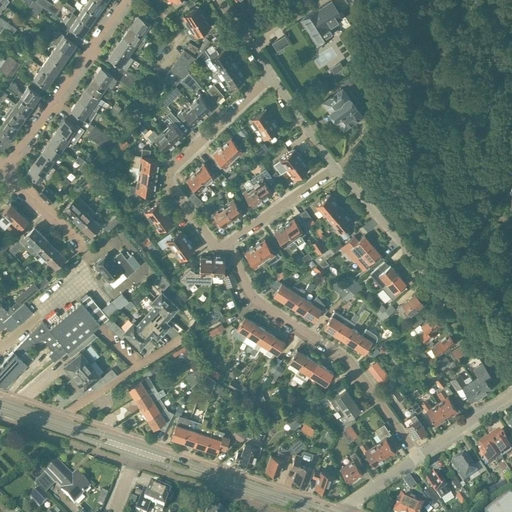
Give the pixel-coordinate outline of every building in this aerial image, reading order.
[(0,0),(0,24),(4,27),(13,33),(13,32),(16,28),(0,16),(0,13),(7,6),(5,5),(6,4),(1,1),(0,0)] [(34,0),(32,0),(30,4),(40,11),(43,6),(36,1),(34,0)] [(36,0),(36,1),(43,6),(48,10),(55,15),(56,14),(60,9),(56,6),(53,4),(47,0),(36,0)] [(97,13),(105,2),(101,0),(87,0),(84,4),(97,13)] [(66,1),(63,5),(72,12),(75,8),(66,1)] [(331,1),(302,19),(317,44),(334,34),(329,26),(339,20),(336,16),(340,14),(331,1)] [(36,16),(40,11),(30,4),(26,9),(36,16)] [(84,4),(77,15),(90,24),(97,13),(84,4)] [(199,5),(183,14),(189,25),(205,15),(204,14),(205,12),(203,10),(201,9),(199,5)] [(161,8),(156,12),(163,17),(169,13),(165,7),(162,9),(161,8)] [(72,12),(65,22),(69,26),(70,26),(67,30),(68,30),(78,37),(81,34),(82,34),(90,24),(77,15),(72,12)] [(130,24),(143,33),(150,22),(153,24),(156,20),(145,12),(142,16),(138,13),(130,24)] [(190,25),(184,29),(188,34),(188,35),(194,39),(199,36),(197,33),(211,25),(208,20),(209,18),(207,16),(205,15),(189,25),(190,25)] [(130,24),(123,34),(135,43),(140,47),(145,41),(140,37),(143,33),(130,24)] [(30,30),(27,34),(32,38),(35,33),(30,30)] [(58,30),(51,41),(56,45),(69,53),(76,43),(75,42),(78,37),(68,30),(65,35),(64,34),(58,30)] [(123,34),(115,45),(128,54),(135,43),(123,34)] [(206,37),(201,44),(206,47),(207,48),(211,41),(206,37)] [(195,52),(199,47),(190,41),(186,46),(195,52)] [(61,64),(69,53),(56,45),(49,55),(61,64)] [(134,58),(128,54),(115,45),(108,55),(115,60),(111,65),(138,84),(141,79),(126,68),(134,58)] [(209,54),(208,54),(209,56),(210,57),(216,67),(232,56),(232,54),(231,52),(229,52),(226,47),(218,51),(217,49),(209,54)] [(202,51),(196,57),(203,63),(205,61),(209,56),(208,54),(209,54),(205,48),(202,51)] [(184,50),(180,55),(190,62),(191,62),(195,58),(184,50)] [(8,55),(0,66),(0,70),(10,77),(19,64),(8,55)] [(54,74),(61,64),(49,55),(41,66),(54,74)] [(180,55),(177,60),(185,66),(186,66),(189,63),(190,62),(180,55)] [(216,67),(211,70),(218,80),(220,79),(223,77),(239,67),(238,66),(239,64),(237,62),(235,61),(232,56),(216,67)] [(177,60),(173,64),(187,74),(189,72),(189,71),(186,67),(186,66),(185,66),(177,60)] [(173,64),(170,69),(183,78),(187,74),(173,64)] [(34,77),(32,79),(43,87),(45,84),(46,85),(54,74),(48,70),(41,66),(34,77)] [(101,66),(94,76),(106,85),(111,89),(119,78),(134,89),(138,84),(118,70),(114,75),(108,70),(101,66)] [(223,77),(220,79),(224,85),(227,88),(229,87),(245,76),(242,73),(243,71),(241,68),(239,68),(239,67),(223,77)] [(343,68),(335,73),(338,77),(346,72),(343,68)] [(170,69),(167,74),(178,82),(183,78),(170,69)] [(346,87),(358,80),(353,71),(341,78),(346,87)] [(190,73),(189,72),(180,80),(186,82),(185,85),(188,85),(188,87),(192,88),(192,90),(197,90),(199,87),(200,87),(201,86),(198,82),(196,80),(190,73)] [(167,74),(163,78),(173,85),(174,86),(178,82),(167,74)] [(94,76),(86,87),(98,96),(106,85),(94,76)] [(11,80),(7,87),(20,96),(21,95),(33,104),(41,94),(29,86),(28,85),(23,92),(16,87),(17,85),(11,80)] [(29,86),(41,94),(42,91),(31,83),(29,86)] [(207,88),(218,101),(224,95),(213,84),(207,88)] [(86,87),(79,98),(96,110),(99,105),(102,104),(105,100),(98,96),(86,87)] [(167,104),(180,92),(175,87),(163,99),(167,104)] [(342,87),(323,101),(330,110),(331,112),(335,117),(343,129),(362,115),(342,87)] [(20,97),(13,106),(26,115),(33,104),(21,95),(20,96),(20,97)] [(196,98),(190,103),(202,116),(203,115),(205,115),(207,113),(207,111),(211,108),(199,95),(196,98)] [(79,98),(71,109),(77,113),(83,117),(89,121),(97,110),(96,110),(79,98)] [(181,111),(178,114),(184,121),(188,118),(194,124),(197,120),(200,120),(202,119),(202,116),(190,103),(183,110),(181,111)] [(13,106),(5,117),(18,126),(26,115),(13,106)] [(119,111),(119,110),(113,106),(110,110),(116,114),(117,114),(122,117),(124,114),(119,111)] [(265,107),(250,117),(257,127),(272,117),(272,114),(270,112),(268,112),(265,107)] [(168,124),(162,129),(174,142),(175,141),(177,141),(179,139),(179,137),(183,134),(176,126),(181,121),(170,109),(167,112),(169,115),(163,119),(168,124)] [(5,117),(0,125),(0,128),(11,136),(18,126),(5,117)] [(272,117),(257,127),(264,137),(279,127),(276,123),(276,121),(275,118),(273,118),(272,117)] [(64,119),(57,129),(69,138),(70,138),(77,128),(64,119)] [(139,120),(135,125),(138,129),(144,135),(150,141),(154,138),(165,150),(169,147),(171,147),(173,145),(174,142),(162,129),(157,133),(153,129),(152,131),(150,129),(148,131),(139,120)] [(113,139),(94,125),(91,129),(110,143),(113,139)] [(244,126),(237,131),(243,138),(249,133),(244,126)] [(11,136),(0,128),(0,144),(3,147),(11,136)] [(57,129),(49,139),(62,148),(70,138),(69,138),(57,129)] [(90,131),(87,135),(106,149),(110,143),(91,129),(90,131)] [(122,136),(113,144),(120,151),(128,143),(122,136)] [(231,136),(222,145),(234,158),(243,150),(244,152),(249,149),(243,141),(238,144),(231,136)] [(49,139),(42,150),(48,154),(54,159),(55,159),(62,148),(49,139)] [(264,143),(255,150),(259,156),(269,150),(264,143)] [(225,166),(234,158),(222,145),(213,153),(225,166)] [(140,155),(139,166),(157,169),(157,168),(158,167),(159,165),(158,163),(158,158),(149,156),(150,149),(142,148),(141,155),(140,155)] [(293,149),(280,159),(287,168),(301,157),(301,156),(301,154),(299,152),(297,152),(295,148),(293,149)] [(42,150),(35,160),(52,173),(55,168),(50,164),(54,159),(42,150)] [(301,157),(287,168),(294,177),(309,166),(305,162),(306,160),(304,158),(302,158),(301,157)] [(27,171),(26,172),(39,181),(43,175),(48,178),(52,173),(35,160),(27,171)] [(195,170),(207,183),(215,175),(212,172),(208,167),(203,162),(200,166),(198,166),(196,168),(195,170)] [(208,167),(212,172),(217,168),(213,163),(208,167)] [(138,167),(137,178),(155,181),(155,180),(157,179),(157,176),(156,175),(157,169),(139,166),(138,167)] [(238,174),(244,169),(242,166),(235,171),(238,174)] [(265,168),(249,179),(263,198),(265,198),(268,196),(268,194),(272,191),(269,187),(276,183),(265,168)] [(190,175),(186,178),(198,191),(207,183),(195,170),(194,171),(192,171),(190,173),(190,175)] [(85,175),(72,188),(77,193),(90,181),(85,175)] [(130,184),(129,193),(133,194),(137,192),(138,192),(137,190),(154,192),(154,188),(156,186),(156,184),(155,182),(155,181),(137,178),(136,185),(130,184)] [(262,199),(263,198),(249,179),(249,178),(243,182),(246,188),(242,190),(253,205),(257,202),(259,202),(261,200),(262,199)] [(39,192),(48,200),(49,202),(55,197),(45,187),(39,192)] [(99,196),(103,203),(107,199),(102,193),(99,196)] [(202,201),(193,193),(189,197),(197,205),(202,201)] [(315,204),(323,213),(337,202),(329,193),(315,204)] [(73,197),(63,207),(72,216),(82,205),(85,202),(77,195),(74,198),(73,197)] [(130,204),(116,210),(118,213),(132,208),(142,203),(138,195),(136,196),(135,195),(134,196),(133,196),(130,198),(131,201),(129,202),(130,204)] [(233,197),(223,204),(233,218),(234,218),(236,218),(238,217),(239,215),(243,212),(233,197)] [(149,205),(143,209),(151,220),(166,209),(165,209),(165,207),(164,204),(162,204),(159,200),(150,207),(149,205)] [(3,212),(0,214),(0,221),(4,226),(6,224),(19,211),(11,202),(2,211),(3,212)] [(82,205),(72,216),(81,224),(91,214),(94,212),(93,211),(93,210),(85,202),(82,205)] [(323,213),(331,222),(344,211),(337,202),(323,213)] [(223,204),(213,211),(223,225),(227,222),(230,223),(232,221),(232,219),(233,218),(223,204)] [(166,209),(151,220),(158,230),(173,219),(170,215),(170,213),(168,210),(166,210),(166,209)] [(306,209),(300,213),(309,225),(315,222),(306,209)] [(91,214),(81,224),(90,233),(100,224),(95,219),(101,214),(100,213),(97,210),(94,212),(91,214)] [(28,220),(19,211),(6,224),(15,232),(19,228),(20,229),(28,220)] [(345,211),(331,222),(339,232),(341,235),(343,236),(350,230),(350,229),(346,225),(352,220),(348,215),(349,214),(347,212),(345,212),(345,211)] [(121,220),(117,214),(105,223),(110,229),(121,220)] [(285,224),(285,225),(294,238),(298,244),(305,239),(301,234),(304,232),(295,218),(290,221),(288,221),(286,222),(285,224)] [(215,219),(208,224),(212,229),(219,224),(215,219)] [(279,229),(275,232),(284,245),(287,243),(291,249),(298,244),(294,238),(285,225),(284,225),(282,225),(280,227),(279,229)] [(47,238),(38,229),(33,234),(28,229),(23,234),(23,235),(9,249),(14,254),(24,245),(25,245),(28,249),(32,253),(47,238)] [(171,232),(158,241),(163,248),(169,244),(172,249),(187,239),(187,238),(187,236),(185,234),(183,234),(180,229),(173,235),(171,232)] [(342,245),(340,247),(340,248),(344,253),(345,252),(353,260),(361,253),(372,243),(371,243),(364,235),(358,240),(354,235),(342,245)] [(11,243),(6,237),(0,243),(0,253),(0,254),(11,243)] [(140,242),(143,246),(151,241),(147,237),(140,242)] [(255,244),(254,244),(265,260),(268,264),(278,257),(274,252),(264,237),(260,240),(258,240),(255,242),(255,244)] [(56,247),(47,238),(32,253),(38,259),(42,254),(46,257),(56,247)] [(319,238),(318,239),(311,243),(318,254),(325,249),(319,238)] [(187,239),(172,249),(180,259),(194,249),(191,245),(191,242),(190,240),(188,240),(187,239)] [(148,253),(156,247),(151,241),(143,246),(148,253)] [(361,253),(353,260),(353,261),(357,257),(369,270),(382,259),(378,254),(380,253),(372,243),(361,253)] [(249,248),(244,251),(255,266),(265,260),(254,244),(254,245),(251,245),(249,246),(249,248)] [(65,255),(56,247),(46,257),(55,266),(65,255)] [(315,257),(319,262),(324,267),(329,263),(325,258),(334,252),(330,247),(315,257)] [(94,263),(93,266),(96,269),(98,269),(99,269),(109,280),(113,286),(126,276),(135,269),(127,258),(118,265),(112,257),(107,252),(94,262),(94,263)] [(195,281),(211,282),(211,275),(212,256),(200,256),(200,272),(195,272),(193,269),(192,270),(190,268),(180,277),(187,285),(186,285),(188,288),(195,281)] [(212,257),(211,276),(223,276),(223,275),(224,258),(219,258),(217,256),(215,256),(213,257),(212,257)] [(293,269),(300,264),(297,260),(290,264),(293,269)] [(385,261),(370,274),(382,287),(387,282),(398,273),(390,263),(388,265),(385,261)] [(324,267),(319,262),(313,268),(320,274),(323,270),(324,267)] [(28,265),(24,269),(29,275),(34,271),(28,265)] [(168,268),(162,272),(166,278),(172,274),(168,268)] [(232,273),(224,276),(225,279),(224,280),(227,288),(236,284),(232,273)] [(387,282),(382,287),(392,298),(401,290),(399,287),(406,282),(398,273),(387,282)] [(153,281),(163,290),(169,284),(162,274),(153,281)] [(37,283),(42,288),(49,281),(45,276),(37,283)] [(351,278),(345,284),(350,289),(356,282),(351,278)] [(35,281),(15,298),(21,305),(23,303),(25,302),(42,288),(37,283),(35,281)] [(40,293),(43,297),(61,285),(58,281),(40,293)] [(277,281),(271,284),(273,288),(276,290),(273,294),(283,300),(291,287),(281,281),(280,283),(277,281)] [(356,282),(350,289),(354,293),(361,287),(356,282)] [(309,283),(306,288),(311,291),(314,286),(309,283)] [(291,287),(283,300),(293,307),(301,294),(302,295),(305,289),(302,287),(299,287),(294,284),(292,288),(291,288),(291,287)] [(342,296),(350,289),(345,284),(338,291),(342,296)] [(350,289),(342,296),(347,300),(354,293),(350,289)] [(141,290),(132,300),(138,305),(147,294),(141,290)] [(162,290),(153,301),(168,315),(174,309),(173,308),(176,304),(162,290)] [(185,292),(180,296),(183,301),(188,297),(185,292)] [(411,315),(411,314),(424,303),(415,292),(402,304),(399,307),(408,318),(411,315)] [(0,323),(3,321),(14,311),(0,294),(0,323)] [(89,295),(82,301),(100,323),(104,320),(108,317),(102,309),(89,294),(88,295),(89,295)] [(301,294),(293,307),(303,313),(311,301),(302,295),(301,294)] [(311,301),(303,313),(314,320),(320,311),(323,313),(326,308),(323,306),(324,305),(316,296),(313,299),(312,301),(311,301)] [(154,307),(147,315),(163,329),(169,322),(165,318),(168,315),(153,301),(151,299),(149,301),(148,302),(152,306),(154,307)] [(29,334),(20,344),(27,350),(36,341),(42,337),(53,350),(49,353),(54,359),(67,349),(68,350),(92,330),(100,323),(82,301),(82,300),(82,301),(49,327),(48,326),(43,320),(29,334)] [(14,311),(3,321),(12,331),(20,323),(33,311),(25,302),(23,303),(21,305),(14,311)] [(359,316),(356,320),(362,324),(365,319),(372,308),(367,304),(366,305),(359,316)] [(375,310),(376,311),(378,315),(386,308),(383,304),(375,310)] [(386,308),(378,315),(382,319),(395,309),(391,304),(386,308)] [(210,310),(209,323),(222,314),(220,311),(210,310)] [(324,326),(334,333),(345,316),(335,310),(332,314),(324,326)] [(345,316),(334,333),(344,339),(352,327),(355,323),(356,320),(359,316),(355,313),(350,320),(345,316)] [(426,330),(421,334),(425,339),(427,341),(432,337),(436,333),(434,330),(442,324),(438,319),(438,318),(436,315),(435,315),(434,314),(421,324),(426,330)] [(134,318),(132,320),(133,320),(133,321),(149,336),(153,332),(157,336),(163,329),(147,315),(139,323),(134,318)] [(242,339),(254,321),(244,315),(236,327),(235,326),(231,332),(242,339)] [(119,325),(109,316),(104,320),(114,330),(119,325)] [(149,336),(133,321),(124,330),(139,344),(142,340),(144,341),(149,336)] [(252,337),(245,349),(249,352),(257,340),(265,328),(254,321),(246,333),(247,334),(252,337)] [(225,328),(222,323),(208,332),(211,336),(225,328)] [(344,339),(354,346),(362,333),(352,327),(344,339)] [(249,352),(248,355),(252,357),(254,355),(262,344),(267,347),(275,334),(265,328),(257,340),(249,352)] [(354,346),(365,353),(368,347),(372,349),(376,342),(377,341),(377,339),(377,338),(377,337),(377,336),(376,334),(366,328),(363,334),(362,333),(354,346)] [(92,330),(75,344),(79,349),(97,334),(92,330)] [(433,345),(431,347),(438,355),(444,350),(445,351),(457,341),(449,332),(433,345)] [(267,347),(264,352),(270,356),(273,351),(277,353),(285,341),(275,334),(267,347)] [(0,362),(0,379),(0,380),(21,357),(27,350),(20,344),(14,350),(13,350),(1,363),(0,362)] [(460,345),(451,350),(457,358),(465,352),(460,345)] [(66,371),(72,377),(90,362),(95,358),(85,347),(65,363),(70,368),(66,371)] [(182,351),(189,361),(193,358),(187,348),(182,351)] [(289,361),(299,367),(307,355),(297,348),(289,361)] [(294,374),(304,380),(308,376),(317,361),(307,355),(299,367),(294,374)] [(445,355),(440,359),(444,365),(450,362),(445,355)] [(21,357),(0,380),(7,386),(28,364),(27,362),(23,359),(21,357)] [(194,358),(193,358),(189,361),(188,361),(194,370),(199,367),(194,358)] [(267,372),(271,375),(274,371),(279,364),(274,361),(267,372)] [(317,361),(309,374),(314,377),(319,380),(325,384),(333,372),(327,368),(317,361)] [(90,362),(72,377),(78,385),(81,382),(85,387),(100,374),(90,362)] [(478,374),(472,378),(483,395),(487,392),(487,390),(492,386),(487,379),(492,376),(482,362),(473,368),(478,374)] [(274,371),(271,375),(272,375),(271,376),(276,379),(283,367),(279,364),(274,371)] [(153,365),(145,370),(148,375),(156,370),(153,365)] [(200,367),(186,377),(192,385),(205,374),(200,367)] [(106,381),(117,374),(114,368),(102,376),(106,381)] [(381,369),(374,374),(377,379),(385,374),(381,369)] [(460,373),(450,380),(456,389),(462,385),(468,394),(471,399),(477,396),(479,398),(483,395),(472,378),(466,382),(462,376),(460,373)] [(385,374),(377,379),(381,384),(388,379),(385,374)] [(148,375),(129,387),(135,397),(147,389),(147,390),(154,385),(148,375)] [(438,378),(435,379),(440,387),(438,388),(440,391),(437,393),(441,400),(438,402),(447,416),(447,415),(450,416),(452,414),(452,412),(457,409),(448,395),(453,392),(440,376),(438,378)] [(325,397),(319,402),(324,406),(333,400),(335,403),(338,401),(341,406),(353,398),(362,391),(351,377),(328,393),(324,396),(325,397)] [(231,379),(228,385),(238,391),(242,386),(231,379)] [(216,383),(214,390),(222,393),(224,386),(216,383)] [(312,396),(318,401),(319,402),(325,397),(324,396),(328,393),(325,388),(328,386),(327,384),(326,383),(325,384),(320,388),(321,389),(312,396)] [(246,386),(243,384),(238,392),(245,396),(247,392),(246,386)] [(147,389),(135,397),(141,407),(159,396),(165,392),(162,388),(151,395),(147,390),(147,389)] [(398,388),(394,391),(401,400),(405,397),(398,388)] [(261,392),(254,396),(257,403),(265,400),(261,392)] [(159,396),(141,407),(147,417),(160,410),(165,406),(159,396)] [(341,406),(336,410),(341,416),(340,417),(344,422),(341,423),(344,427),(345,427),(350,423),(355,419),(352,415),(361,408),(353,398),(341,406)] [(427,400),(422,403),(436,423),(441,420),(443,420),(445,419),(445,417),(447,416),(438,402),(431,406),(427,400)] [(412,406),(417,414),(423,411),(417,402),(412,406)] [(176,413),(174,415),(178,417),(179,414),(181,415),(184,407),(182,406),(178,405),(176,413)] [(267,410),(274,415),(278,410),(271,405),(267,410)] [(199,431),(201,425),(201,424),(204,417),(206,411),(200,409),(193,429),(188,427),(183,441),(195,445),(199,431)] [(160,410),(147,417),(154,428),(166,420),(160,410)] [(307,420),(310,415),(305,412),(300,416),(307,420)] [(176,423),(171,437),(183,441),(188,427),(187,427),(190,418),(181,415),(179,414),(178,417),(176,423)] [(413,421),(407,424),(415,437),(426,430),(418,417),(416,414),(413,415),(410,417),(413,421)] [(297,415),(289,422),(294,428),(302,420),(297,415)] [(311,436),(316,430),(305,421),(300,427),(311,436)] [(345,429),(341,431),(348,442),(358,436),(350,423),(345,427),(344,427),(345,429)] [(380,440),(375,443),(385,457),(387,457),(389,456),(390,454),(395,450),(386,436),(391,433),(384,423),(379,427),(381,431),(376,434),(380,440)] [(199,431),(195,445),(206,449),(209,440),(211,434),(213,428),(205,425),(201,424),(201,425),(199,431)] [(211,434),(206,449),(217,452),(219,447),(226,449),(230,436),(224,433),(224,431),(213,427),(211,434)] [(237,427),(231,435),(242,443),(247,435),(237,427)] [(329,428),(326,434),(333,438),(336,433),(329,428)] [(259,431),(257,437),(263,439),(265,433),(259,431)] [(499,432),(489,439),(503,460),(500,456),(510,449),(499,432)] [(503,460),(489,439),(478,446),(485,456),(483,457),(488,464),(495,459),(498,463),(503,460)] [(271,453),(266,469),(267,469),(268,471),(271,472),(273,471),(279,474),(285,458),(287,453),(285,452),(286,451),(294,454),(296,453),(296,452),(305,443),(297,440),(289,448),(283,446),(281,451),(278,450),(277,455),(271,453)] [(365,440),(360,443),(374,464),(379,461),(381,461),(383,460),(384,458),(385,457),(375,443),(369,447),(365,440)] [(238,450),(236,457),(239,458),(239,459),(241,460),(242,462),(244,462),(245,462),(252,464),(256,452),(259,453),(262,444),(254,442),(253,445),(245,442),(242,451),(238,450)] [(295,454),(290,468),(296,470),(293,479),(299,481),(299,483),(305,485),(306,483),(307,484),(313,466),(308,464),(308,462),(310,462),(313,453),(304,450),(302,451),(301,454),(296,453),(295,454)] [(353,459),(340,467),(349,481),(352,479),(353,481),(358,478),(356,476),(363,472),(359,467),(364,464),(355,451),(350,454),(353,459)] [(460,458),(458,459),(470,478),(477,473),(474,467),(465,454),(464,455),(463,455),(461,457),(460,458)] [(458,459),(451,464),(463,482),(470,478),(458,459)] [(34,484),(39,489),(46,496),(44,494),(54,483),(73,503),(89,486),(77,474),(73,479),(56,462),(34,484)] [(315,468),(312,476),(318,478),(315,486),(321,488),(322,490),(325,491),(326,490),(328,491),(334,474),(315,468)] [(428,478),(426,480),(440,500),(451,493),(446,486),(448,485),(444,480),(443,480),(437,472),(432,476),(431,475),(429,477),(428,478)] [(484,482),(488,488),(494,485),(490,479),(484,482)] [(145,490),(136,511),(139,511),(147,511),(151,504),(157,506),(156,509),(161,511),(162,511),(164,508),(171,492),(151,484),(149,491),(148,491),(145,490)] [(49,500),(46,496),(39,489),(30,499),(40,509),(49,500)] [(442,504),(430,489),(422,494),(432,508),(436,505),(438,508),(442,504)] [(464,492),(455,498),(462,507),(471,501),(464,492)] [(511,511),(511,495),(509,492),(484,511),(511,511)] [(401,497),(394,511),(407,511),(412,502),(401,497)] [(412,502),(407,511),(421,511),(423,507),(412,502)]
